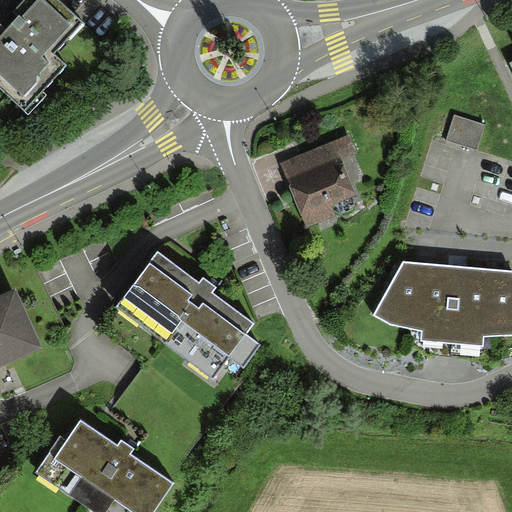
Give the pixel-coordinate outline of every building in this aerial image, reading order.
[(77,28),(46,0),(38,0),(5,36),(0,31),(0,93),(25,116),(64,74),(48,59),(77,28)] [(447,141),(477,151),(484,127),(455,117),(447,141)] [(354,204),(333,146),(280,165),(304,231),(334,221),(331,213),(354,204)] [(243,336),(250,326),(154,256),(114,311),(209,380),(226,356),(239,366),(255,345),(243,336)] [(511,273),(456,270),(405,266),(375,318),(392,329),(421,333),(420,343),(483,348),(484,339),(511,339),(511,273)] [(0,374),(44,354),(15,291),(0,297),(0,374)] [(157,511),(173,489),(72,419),(32,476),(83,511),(157,511)]
